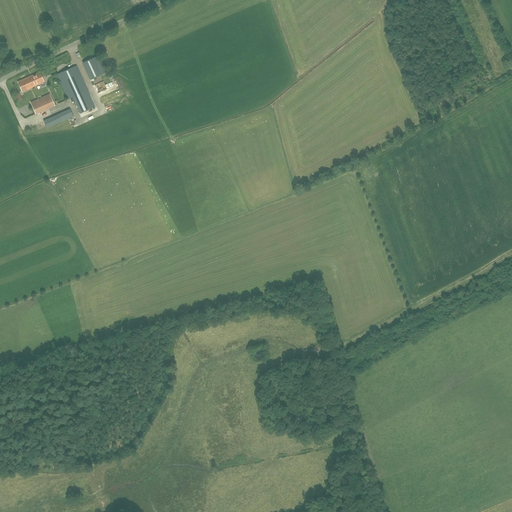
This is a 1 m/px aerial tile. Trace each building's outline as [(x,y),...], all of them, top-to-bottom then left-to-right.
[(84,62),(92,79),(107,72),(99,55),(84,62)] [(95,107),(77,66),(57,75),(68,100),(73,97),(80,113),(95,107)] [(29,80),(28,81),(31,88),(40,84),(42,87),(45,85),(40,72),(28,77),(29,80)] [(28,81),(29,80),(28,77),(18,82),(22,92),(31,88),(28,81)] [(108,102),(104,93),(109,91),(107,86),(101,89),(100,87),(95,89),(103,104),(108,102)] [(35,115),(55,106),(51,98),(49,94),(30,103),(35,115)] [(49,128),(62,122),(74,117),(70,109),(45,120),(49,128)]
